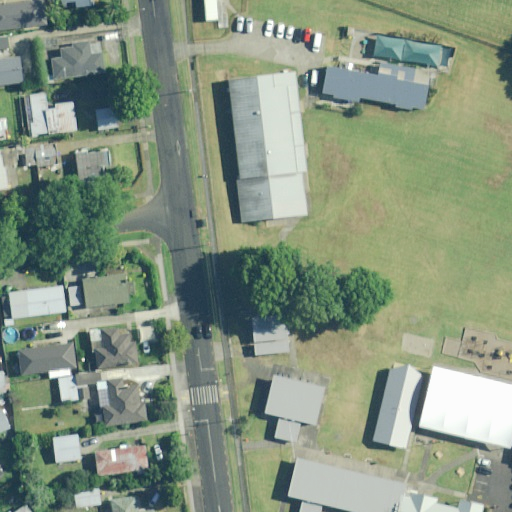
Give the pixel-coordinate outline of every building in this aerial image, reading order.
[(218,0),(204,0),(207,21),(220,20),(218,0)] [(11,36),(0,36),(0,50),(12,50),(11,36)] [(62,56),(53,57),(55,78),(107,73),(105,49),(97,50),(95,37),(76,39),(76,43),(61,44),(62,56)] [(327,56),(321,83),(420,106),(427,78),(327,56)] [(23,57),(0,59),(0,84),(25,82),(23,57)] [(287,69),(221,74),(232,219),(298,214),(287,69)] [(79,130),(76,101),(49,104),(47,92),(30,94),(34,134),(79,130)] [(118,105),(97,108),(100,129),(121,126),(118,105)] [(55,144),(17,146),(17,155),(26,155),(26,166),(56,164),(55,144)] [(0,187),(9,187),(4,149),(0,149),(0,187)] [(112,150),(77,152),(79,186),(103,185),(102,165),(113,165),(112,150)] [(84,285),(70,287),(72,306),(86,304),(86,309),(133,303),(129,273),(83,278),(84,285)] [(65,285),(10,292),(13,318),(68,312),(65,285)] [(288,311),(252,314),(255,352),(290,350),(288,311)] [(124,328),(102,330),(104,348),(96,349),(99,369),(141,364),(138,341),(132,342),(130,332),(125,333),(124,328)] [(76,341),(20,347),(23,373),(78,367),(76,341)] [(270,362),(258,408),(307,421),(320,375),(270,362)] [(406,449),(424,376),(393,368),(375,441),(406,449)] [(125,375),(108,378),(108,382),(98,383),(103,427),(149,421),(148,407),(143,408),(140,385),(127,387),(125,375)] [(79,376),(60,378),(62,401),(81,399),(79,376)] [(0,433),(13,427),(4,407),(0,408),(0,433)] [(78,434),(55,437),(58,462),(81,459),(78,434)] [(149,444),(98,449),(101,476),(152,471),(149,444)] [(474,511),(477,503),(290,454),(279,494),(348,511),(474,511)] [(101,487),(76,489),(78,506),(103,504),(101,487)] [(139,511),(137,496),(113,499),(114,511),(155,511),(156,511),(144,511),(139,511)] [(32,511),(24,501),(6,511),(32,511)]
